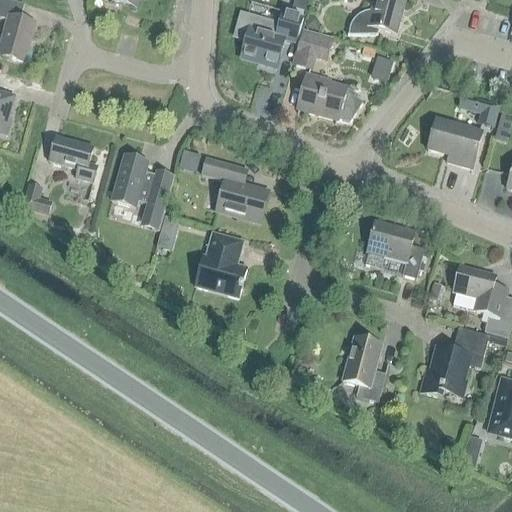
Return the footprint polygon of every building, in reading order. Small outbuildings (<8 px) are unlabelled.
[(35,26),(20,22),(24,7),(0,0),(0,20),(7,23),(0,47),(0,59),(24,66),(35,26)] [(135,10),(138,0),(113,0),(112,4),(135,10)] [(303,15),(307,2),(300,0),(294,0),(291,11),(303,15)] [(378,34),(395,38),(405,1),(399,0),(361,0),(375,4),(372,15),(369,15),(366,16),(364,17),(362,18),(359,19),(356,22),(355,23),(354,24),(353,26),(351,29),(351,31),(350,33),(350,35),(349,38),(347,38),(347,39),(377,39),(378,34)] [(275,72),(283,45),(295,48),(303,22),(281,15),(277,28),(240,18),(234,41),(245,44),(241,62),(275,72)] [(305,30),(317,33),(319,26),(314,20),(308,18),(305,30)] [(302,36),(293,69),(306,72),(310,59),(326,63),(331,44),(302,36)] [(371,79),(386,84),(392,65),(377,61),(371,79)] [(335,127),(336,121),(348,124),(361,104),(344,93),(345,88),(344,88),(343,91),(329,87),(330,84),(307,78),(296,117),(297,117),(298,113),(335,123),(334,127),(335,127)] [(11,122),(8,121),(15,99),(0,95),(0,137),(6,139),(11,122)] [(499,110),(473,102),(470,114),(479,117),(477,126),(493,131),(499,110)] [(448,160),(446,167),(471,173),(481,136),(436,124),(428,154),(448,160)] [(93,151),(55,140),(48,165),(78,173),(75,182),(92,187),(97,170),(88,167),(93,151)] [(124,159),(111,204),(135,211),(137,204),(146,207),(143,218),(162,223),(168,201),(150,196),(155,178),(145,175),(147,166),(124,159)] [(262,196),(243,190),(247,175),(206,163),(201,179),(225,185),(217,214),(254,225),(262,196)] [(29,189),(22,212),(47,219),(51,206),(39,203),(41,192),(29,189)] [(165,220),(160,239),(171,242),(176,223),(165,220)] [(374,225),(367,254),(368,254),(365,268),(380,272),(384,258),(406,264),(402,278),(416,281),(423,251),(410,248),(414,236),(374,225)] [(203,259),(195,292),(238,302),(240,294),(242,294),(243,290),(241,290),(246,271),(232,268),(234,259),(238,260),(243,245),(212,236),(206,260),(203,259)] [(458,270),(451,295),(456,296),(452,309),(474,315),(498,321),(504,295),(490,291),(493,280),(458,270)] [(441,288),(433,285),(428,302),(435,304),(441,288)] [(486,322),(482,336),(506,342),(510,328),(486,322)] [(424,373),(419,394),(446,402),(446,397),(460,400),(464,384),(462,384),(466,368),(478,371),(486,339),(457,331),(451,354),(434,349),(427,374),(424,373)] [(353,341),(344,383),(359,388),(357,398),(379,404),(387,368),(385,368),(383,376),(374,374),(380,348),(353,341)] [(511,383),(500,380),(486,434),(511,441),(511,383)]
